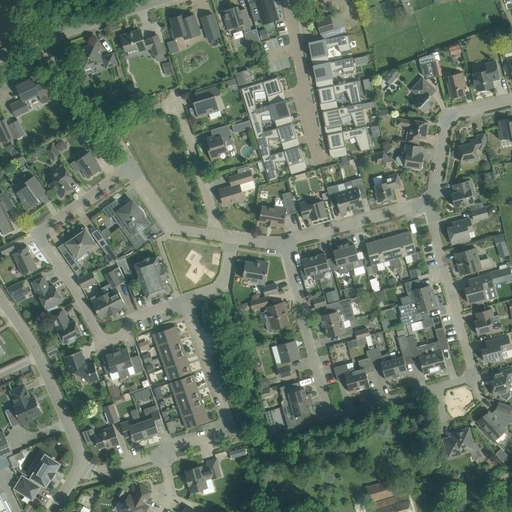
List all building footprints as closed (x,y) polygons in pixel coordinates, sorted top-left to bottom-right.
[(255,0),(256,1),(249,3),(252,12),(275,5),(273,0),(255,0)] [(275,5),(252,12),(255,22),(261,20),(263,25),(279,20),(275,5)] [(236,27),(237,30),(251,26),(246,9),(239,11),(238,6),(223,11),(229,29),(236,27)] [(186,14),(180,15),(171,18),(174,30),(172,31),(174,38),(184,35),(185,39),(201,34),(195,15),(187,17),(186,14)] [(221,36),(213,14),(202,17),(209,40),(221,36)] [(317,19),(322,34),(336,30),(331,15),(317,19)] [(126,51),(142,45),(144,50),(152,48),(154,55),(164,52),(158,35),(148,38),(149,40),(145,41),(141,29),(121,36),(126,51)] [(251,30),(249,31),(253,45),(261,42),(257,29),(251,30)] [(325,39),(309,42),(310,45),(312,58),(323,56),(325,63),(329,62),(327,55),(328,54),(327,49),(337,45),(340,52),(352,50),(349,35),(325,39)] [(175,39),(166,42),(170,54),(179,51),(175,39)] [(448,47),(450,55),(460,53),(459,45),(448,47)] [(102,62),(100,59),(99,55),(101,55),(98,46),(95,47),(92,46),(78,50),(82,63),(80,63),(82,72),(91,69),(90,66),(102,62)] [(103,57),(106,68),(117,64),(113,54),(103,57)] [(366,56),(355,58),(356,65),(368,62),(366,56)] [(314,65),(313,65),(314,68),(317,81),(327,79),(329,86),(333,85),(332,78),(333,77),(332,72),(342,68),(343,73),(356,70),(353,58),(330,62),(329,62),(325,63),(314,65)] [(436,60),(420,64),(423,74),(428,79),(440,76),(439,75),(436,60)] [(473,73),(477,91),(494,87),(493,81),(500,79),(496,61),(485,64),(486,70),(473,73)] [(165,73),(172,71),(170,63),(163,64),(165,73)] [(236,74),(239,86),(248,83),(245,71),(236,74)] [(391,71),(384,79),(389,83),(396,75),(391,71)] [(444,84),(448,83),(452,98),(465,95),(463,87),(466,87),(462,72),(449,76),(448,73),(442,75),(444,84)] [(423,76),(411,89),(417,95),(412,101),(414,103),(412,105),(420,113),(423,111),(424,112),(427,108),(428,109),(437,101),(432,96),(431,96),(428,93),(434,87),(427,80),(423,76)] [(263,81),(240,89),(247,112),(257,109),(256,109),(255,92),(266,92),(267,97),(268,96),(270,104),(276,103),(273,95),(283,92),(279,79),(278,77),(263,81)] [(33,108),(28,98),(39,93),(40,95),(46,92),(42,83),(36,86),(33,79),(17,86),(24,100),(21,101),(20,100),(11,105),(16,116),(33,108)] [(319,88),(318,88),(319,91),(321,104),(332,101),(334,109),(338,108),(337,101),(337,100),(336,95),(346,91),(351,104),(362,102),(362,101),(358,80),(342,84),(333,85),(329,86),(319,88)] [(195,93),(198,101),(194,102),(198,117),(209,113),(211,119),(221,116),(215,96),(221,94),(219,86),(205,90),(195,93)] [(257,109),(247,112),(254,135),(264,133),(264,132),(262,116),(273,115),(275,120),(277,128),(282,126),(279,119),(290,116),(286,102),(285,100),(276,103),(270,104),(270,105),(256,109),(257,109)] [(323,111),(322,111),(323,114),(326,127),(336,124),(338,132),(343,131),(341,124),(342,123),(341,118),(351,114),(356,127),(366,124),(362,103),(342,107),(338,108),(334,109),(323,111)] [(428,122),(418,121),(412,120),(398,118),(397,125),(411,127),(410,136),(407,135),(406,142),(418,144),(419,137),(426,138),(428,122)] [(0,121),(0,134),(4,143),(14,139),(5,119),(0,121)] [(511,120),(509,121),(509,119),(499,121),(501,130),(499,130),(500,140),(511,137),(511,120)] [(9,125),(16,139),(25,134),(18,121),(9,125)] [(264,133),(254,135),(261,159),(271,156),(271,155),(269,139),(280,138),(282,143),(284,151),(289,149),(286,141),(297,138),(293,125),(292,123),(282,126),(277,128),(264,132),(264,133)] [(214,136),(207,138),(210,146),(211,149),(208,150),(213,164),(212,160),(221,158),(219,153),(229,150),(227,146),(234,144),(231,134),(228,125),(222,127),(212,130),(214,136)] [(378,125),(371,127),(373,137),(381,135),(378,125)] [(328,134),(327,134),(328,137),(330,150),(340,148),(341,156),(347,155),(346,147),(346,146),(345,141),(355,137),(361,151),(371,149),(367,126),(349,130),(343,131),(338,132),(328,134)] [(95,144),(85,129),(77,135),(87,150),(95,144)] [(251,137),(249,131),(243,133),(245,139),(251,137)] [(487,148),(486,144),(484,134),(477,136),(478,140),(471,142),(471,144),(458,146),(461,162),(477,159),(475,147),(480,146),(480,149),(487,148)] [(45,149),(54,161),(62,155),(53,143),(45,149)] [(423,154),(420,154),(421,147),(406,144),(404,156),(400,155),(397,158),(396,160),(402,166),(405,166),(405,167),(421,169),(423,154)] [(391,145),(384,151),(389,155),(395,149),(391,145)] [(271,156),(261,159),(262,160),(269,183),(278,180),(276,162),(286,161),(289,166),(292,174),(296,173),(293,164),(304,161),(300,148),(300,146),(299,146),(289,149),(284,151),(282,151),(271,155),(271,156)] [(77,161),(76,160),(71,164),(77,172),(82,168),(84,171),(83,172),(86,177),(87,176),(88,177),(101,168),(90,152),(77,161)] [(381,163),(385,167),(392,161),(387,157),(383,152),(373,155),(376,164),(381,163)] [(16,160),(20,167),(27,162),(24,156),(16,160)] [(74,180),(73,178),(63,165),(51,174),(55,180),(50,184),(55,192),(57,191),(61,197),(72,189),(68,184),(74,180)] [(219,190),(224,205),(244,199),(240,184),(253,180),(249,166),(238,169),(239,174),(229,177),(232,186),(219,190)] [(382,178),(384,183),(375,185),(377,192),(376,192),(379,202),(394,198),(391,189),(401,187),(398,174),(382,178)] [(40,201),(38,198),(46,192),(34,175),(25,182),(28,185),(17,192),(23,201),(21,202),(27,210),(40,201)] [(353,188),(347,190),(352,209),(357,208),(358,209),(364,208),(360,195),(366,193),(362,178),(351,181),(353,188)] [(453,185),(455,193),(452,194),(456,208),(463,205),(464,207),(475,204),(473,195),(475,195),(471,180),(462,182),(453,185)] [(338,184),(327,187),(332,203),(337,201),(338,205),(341,214),(347,212),(347,211),(352,209),(347,190),(346,189),(345,182),(338,184)] [(0,231),(2,235),(11,231),(12,230),(12,228),(11,226),(10,224),(12,222),(7,211),(15,205),(5,191),(0,193),(0,231)] [(275,206),(274,208),(262,206),(260,221),(267,222),(267,225),(274,226),(274,225),(284,227),(286,216),(297,213),(291,191),(283,194),(284,199),(286,208),(275,206)] [(116,199),(103,209),(110,218),(113,216),(121,227),(143,211),(142,209),(141,208),(140,207),(138,207),(138,206),(137,206),(133,201),(123,208),(116,199)] [(327,216),(324,207),(323,201),(308,205),(307,201),(299,203),(304,218),(311,216),(312,220),(327,216)] [(488,217),(485,207),(471,211),(474,219),(477,218),(477,221),(488,217)] [(143,211),(121,227),(129,238),(136,247),(145,240),(139,231),(149,223),(146,218),(146,217),(145,216),(145,214),(145,213),(144,212),(143,211)] [(455,222),(457,226),(448,228),(453,244),(470,239),(468,231),(473,230),(470,218),(455,222)] [(81,233),(76,236),(87,250),(96,244),(89,233),(90,232),(86,227),(80,232),(81,233)] [(399,234),(405,256),(411,254),(414,262),(419,261),(411,231),(399,234)] [(388,237),(397,267),(401,266),(399,258),(405,256),(399,234),(388,237)] [(70,248),(63,254),(76,272),(81,268),(74,258),(76,257),(77,257),(87,250),(76,236),(72,239),(71,238),(65,243),(68,247),(69,246),(70,248)] [(98,241),(102,247),(108,243),(104,237),(98,241)] [(388,237),(377,241),(383,262),(389,260),(392,268),(397,267),(388,237)] [(503,238),(494,241),(500,257),(509,254),(503,238)] [(383,262),(377,241),(366,244),(369,253),(374,273),(379,272),(377,264),(383,262)] [(1,247),(4,254),(15,249),(12,242),(1,247)] [(349,243),(344,244),(350,269),(364,266),(362,259),(359,259),(355,245),(350,246),(349,243)] [(332,261),(335,271),(339,269),(340,274),(347,272),(346,270),(350,269),(344,244),(338,246),(339,249),(334,251),(336,260),(332,261)] [(14,254),(24,275),(37,268),(28,247),(14,254)] [(476,248),(455,253),(461,275),(493,266),(491,257),(479,261),(476,248)] [(314,256),(320,279),(325,278),(323,271),(329,269),(330,272),(335,271),(332,261),(328,263),(325,253),(314,256)] [(150,258),(150,257),(145,259),(145,260),(135,264),(147,298),(157,295),(158,296),(163,295),(163,293),(170,291),(167,284),(170,283),(162,262),(160,262),(157,256),(150,258)] [(320,279),(314,256),(302,259),(304,267),(300,268),(304,280),(308,279),(307,276),(314,274),(315,280),(320,279)] [(122,266),(127,277),(131,275),(125,258),(122,259),(116,261),(119,267),(122,266)] [(251,282),(265,284),(269,262),(260,261),(260,263),(246,261),(243,278),(251,279),(251,282)] [(417,267),(408,271),(411,278),(420,274),(417,267)] [(495,271),(490,272),(491,274),(494,285),(507,281),(507,282),(511,280),(511,274),(510,267),(508,267),(498,270),(497,270),(495,271)] [(121,283),(114,270),(106,274),(113,287),(121,283)] [(78,279),(83,288),(97,281),(93,272),(78,279)] [(471,287),(465,288),(469,303),(478,301),(478,303),(484,302),(487,301),(487,300),(497,297),(494,286),(494,285),(491,274),(483,276),(479,277),(473,279),(472,279),(470,280),(469,280),(469,281),(471,287)] [(55,286),(50,288),(44,277),(33,282),(38,295),(40,294),(46,309),(62,301),(55,286)] [(396,277),(389,279),(390,286),(397,284),(396,277)] [(414,295),(415,301),(433,296),(430,285),(422,287),(419,279),(405,283),(409,297),(414,295)] [(23,282),(10,288),(14,296),(27,290),(23,282)] [(263,287),(265,295),(279,292),(276,284),(267,286),(263,287)] [(365,286),(356,288),(358,295),(366,293),(365,286)] [(352,288),(344,291),(346,298),(354,295),(352,288)] [(110,291),(104,294),(114,313),(120,310),(119,308),(126,305),(118,289),(111,293),(110,291)] [(338,292),(327,295),(329,303),(340,300),(338,292)] [(108,314),(109,316),(114,313),(104,294),(99,297),(98,294),(91,298),(101,318),(108,314)] [(317,294),(308,297),(310,302),(313,301),(315,308),(326,304),(324,296),(318,298),(317,294)] [(400,317),(403,326),(430,318),(428,310),(436,307),(433,296),(415,301),(416,301),(404,305),(407,315),(400,317)] [(251,302),(253,309),(268,304),(267,297),(251,302)] [(331,313),(320,316),(323,327),(343,321),(355,318),(350,298),(343,300),(328,304),(331,313)] [(271,319),(267,320),(266,323),(268,331),(271,333),(273,332),(274,329),(274,328),(289,324),(285,310),(287,309),(285,302),(267,306),(271,319)] [(478,320),(474,321),(478,335),(486,333),(486,334),(492,332),(494,332),(494,333),(503,330),(500,322),(492,324),(490,317),(494,316),(492,308),(486,310),(476,313),(478,320)] [(67,342),(68,345),(75,341),(74,339),(82,334),(75,320),(70,323),(64,310),(51,317),(58,329),(57,330),(64,344),(67,342)] [(343,321),(323,327),(325,326),(328,337),(339,334),(340,336),(353,333),(351,326),(345,328),(343,321)] [(154,334),(158,346),(180,338),(176,326),(154,334)] [(428,344),(435,371),(447,368),(441,346),(448,344),(443,327),(435,329),(439,341),(428,344)] [(357,339),(366,337),(371,336),(369,328),(355,331),(357,339)] [(410,352),(405,335),(398,337),(402,354),(410,352)] [(406,337),(410,352),(412,358),(419,356),(424,374),(435,371),(428,344),(417,347),(414,335),(406,337)] [(486,341),(487,348),(482,350),(485,362),(494,359),(495,362),(504,360),(502,352),(511,349),(508,335),(495,339),(486,341)] [(357,339),(356,339),(358,345),(358,346),(368,343),(366,337),(357,339)] [(158,346),(162,357),(184,349),(180,338),(158,346)] [(356,339),(348,341),(349,348),(358,345),(356,339)] [(277,345),(282,362),(277,363),(280,377),(293,374),(289,361),(300,358),(295,340),(277,345)] [(369,350),(371,357),(373,362),(383,360),(379,347),(369,350)] [(121,348),(116,349),(126,376),(130,375),(128,367),(133,365),(136,373),(144,370),(139,355),(131,358),(128,348),(122,350),(121,348)] [(109,364),(104,366),(107,374),(110,373),(112,380),(113,380),(120,377),(121,378),(125,377),(126,376),(116,349),(112,351),(112,353),(106,355),(109,364)] [(162,357),(166,368),(188,360),(184,349),(162,357)] [(81,350),(64,356),(67,365),(71,363),(75,372),(88,378),(89,383),(100,379),(94,362),(89,364),(86,362),(81,350)] [(402,378),(402,375),(408,373),(403,356),(397,358),(395,351),(390,353),(398,379),(402,378)] [(398,379),(390,353),(386,354),(388,361),(381,362),(386,380),(393,378),(393,380),(398,379)] [(361,369),(355,370),(360,389),(370,387),(366,373),(375,370),(373,362),(371,357),(358,360),(361,369)] [(166,368),(170,380),(192,372),(188,360),(166,368)] [(360,389),(355,370),(349,372),(347,364),(334,367),(338,381),(346,378),(350,392),(360,389)] [(500,394),(501,397),(501,398),(507,400),(511,395),(510,391),(509,384),(511,383),(510,377),(511,376),(511,368),(493,374),(494,380),(490,381),(494,395),(500,394)] [(171,383),(175,394),(197,386),(193,375),(171,383)] [(286,406),(312,399),(310,393),(306,394),(304,388),(301,389),(299,382),(287,385),(280,387),(286,406)] [(35,397),(33,398),(31,399),(25,385),(11,391),(17,405),(14,406),(21,423),(33,418),(33,416),(42,412),(35,397)] [(175,394),(179,405),(201,398),(197,386),(175,394)] [(115,387),(110,389),(113,398),(121,395),(118,389),(115,387)] [(270,388),(260,391),(262,398),(272,395),(270,388)] [(141,390),(134,393),(136,400),(144,397),(141,390)] [(183,417),(205,409),(201,398),(179,405),(183,417)] [(286,406),(283,407),(288,427),(303,423),(300,415),(311,412),(309,405),(313,404),(312,399),(286,406)] [(489,411),(478,421),(483,427),(481,428),(493,442),(505,432),(502,429),(504,428),(511,420),(511,415),(510,413),(511,408),(511,406),(499,402),(497,409),(494,411),(493,412),(494,413),(492,414),(489,411)] [(105,407),(110,424),(120,420),(115,405),(114,403),(105,407)] [(148,420),(142,422),(147,438),(152,437),(152,434),(159,432),(157,427),(164,424),(157,405),(144,409),(148,420)] [(147,438),(142,422),(137,409),(131,411),(135,424),(130,426),(128,421),(121,423),(126,438),(133,435),(134,440),(142,438),(143,440),(147,438)] [(209,421),(205,409),(183,417),(187,428),(209,421)] [(276,424),(270,426),(271,433),(278,431),(276,424)] [(97,442),(100,448),(107,446),(107,448),(120,444),(114,427),(106,429),(107,432),(96,436),(94,428),(83,432),(88,445),(97,442)] [(470,436),(471,436),(469,428),(459,431),(460,432),(453,434),(451,437),(444,439),(448,457),(456,454),(458,452),(469,449),(472,443),(470,436)] [(0,432),(0,458),(13,453),(4,431),(0,432)] [(245,448),(230,452),(232,458),(246,454),(245,448)] [(502,462),(509,457),(501,448),(494,453),(502,462)] [(31,481),(23,476),(15,488),(32,499),(40,487),(38,486),(40,482),(46,486),(51,478),(52,477),(52,476),(54,473),(55,473),(55,472),(55,471),(60,463),(46,455),(32,477),(33,478),(31,481)] [(213,479),(221,476),(216,460),(208,462),(209,465),(202,467),(201,466),(186,470),(188,477),(187,477),(189,485),(190,485),(192,492),(194,491),(197,492),(200,490),(207,488),(205,479),(212,477),(213,479)] [(367,487),(371,502),(398,494),(394,479),(367,487)] [(118,501),(114,509),(118,511),(146,511),(149,506),(145,504),(152,491),(140,485),(133,497),(129,495),(124,504),(118,501)] [(0,511),(9,511),(0,493),(0,511)] [(370,504),(372,511),(413,511),(408,494),(370,504)]
